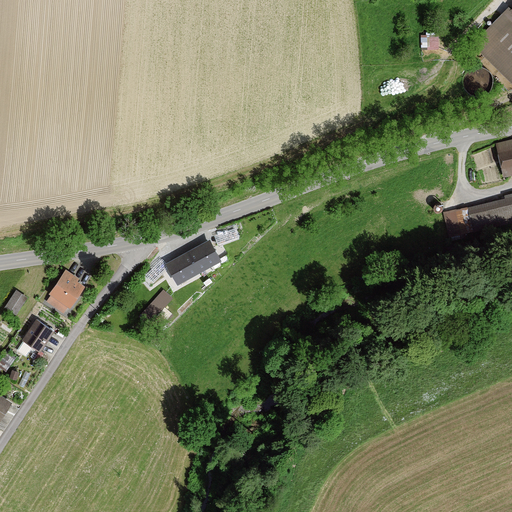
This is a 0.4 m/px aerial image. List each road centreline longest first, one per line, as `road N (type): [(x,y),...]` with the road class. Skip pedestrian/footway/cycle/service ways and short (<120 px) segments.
road 1 (tertiary): [(136,241),(392,154),(511,126)]
road 2 (unclassified): [(136,241),(134,258),(72,331),(0,448)]
road 3 (tertiary): [(0,262),(136,241)]
